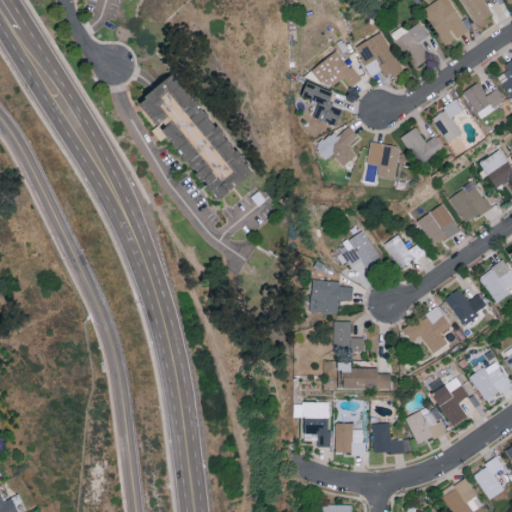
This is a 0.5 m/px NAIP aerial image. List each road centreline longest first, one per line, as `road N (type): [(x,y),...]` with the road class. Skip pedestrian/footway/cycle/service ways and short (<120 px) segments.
road 1 (secondary): [(193,511),(169,345),(119,204),(67,113)]
road 2 (residential): [(0,118),(106,327),(136,511)]
road 3 (residential): [(298,467),(359,488),(416,481),(511,420)]
road 4 (residential): [(380,111),(408,103),(511,39)]
road 5 (residential): [(388,308),(511,225)]
